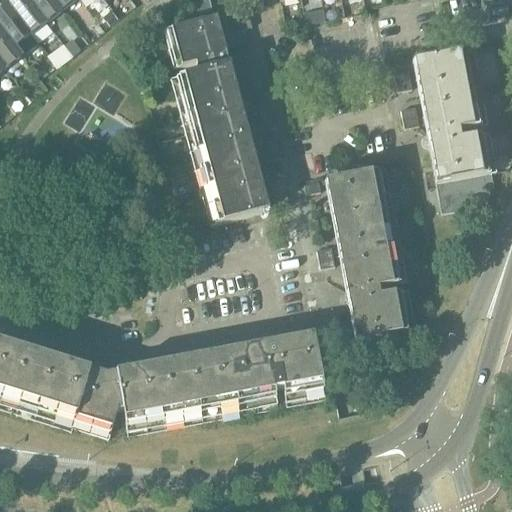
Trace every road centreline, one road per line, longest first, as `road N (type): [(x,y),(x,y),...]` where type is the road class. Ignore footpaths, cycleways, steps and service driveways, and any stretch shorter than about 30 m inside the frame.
road 1 (secondary): [(409,433),(379,450),(217,483),(88,482),(0,471)]
road 2 (residential): [(154,349),(189,266),(261,249),(276,324)]
road 3 (secondary): [(511,249),(409,433)]
road 4 (secondary): [(450,450),(472,413),(511,258)]
road 5 (residential): [(370,51),(306,67),(321,134),(385,119)]
road 6 (residential): [(154,349),(67,346),(0,319)]
road 7 (residential): [(511,37),(477,26),(370,51)]
road 8 (secondary): [(280,511),(415,480)]
road 9 (residential): [(276,324),(154,349)]
